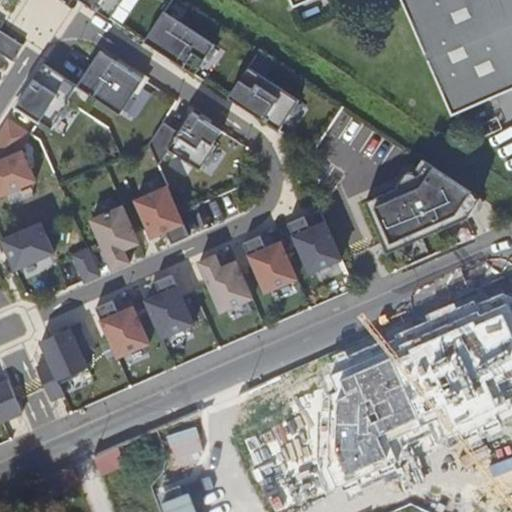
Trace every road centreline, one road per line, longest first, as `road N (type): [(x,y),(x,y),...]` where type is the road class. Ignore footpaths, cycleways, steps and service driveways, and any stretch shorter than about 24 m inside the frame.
road 1 (residential): [(56,8),(252,133),(273,162),(274,181),(258,216),(242,226),(4,330)]
road 2 (residential): [(511,253),(59,448)]
road 3 (residential): [(4,330),(59,448)]
